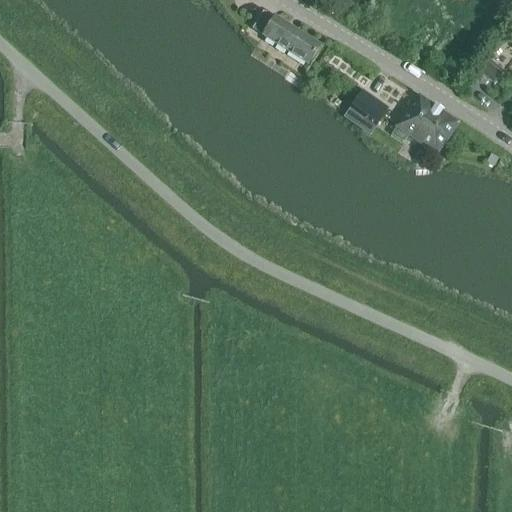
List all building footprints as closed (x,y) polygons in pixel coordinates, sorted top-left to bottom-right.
[(254,32),(309,68),(320,51),(266,14),(254,32)] [(482,59),(473,72),(489,84),(498,70),(482,59)] [(495,100),(503,110),(511,102),(511,91),(510,89),(495,100)] [(351,110),(377,128),(388,110),(362,93),(351,110)] [(396,129),(391,137),(404,146),(409,138),(437,158),(459,126),(418,98),(396,129)] [(491,157),(487,164),(494,168),(498,161),(491,157)]
